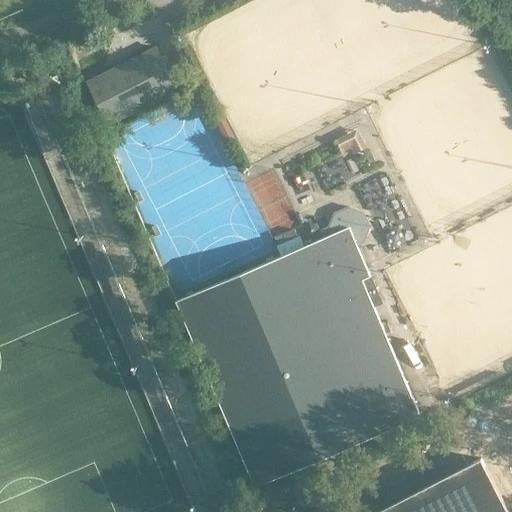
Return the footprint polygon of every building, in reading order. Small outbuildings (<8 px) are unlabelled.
[(156,47),(88,82),(110,124),(178,90),(156,47)] [(358,129),(337,139),(343,150),(352,145),(355,152),(366,147),(358,129)] [(364,241),(369,225),(363,212),(348,206),(335,212),(327,227),(321,230),(316,237),(307,235),(311,243),(281,256),(176,301),(255,487),(287,473),(421,416),(420,413),(386,333),(391,332),(387,322),(382,324),(375,307),(384,304),(358,243),(364,241)] [(308,222),(304,229),(307,235),(316,237),(321,230),(317,222),(308,222)] [(509,511),(482,459),(377,511),(509,511)]
